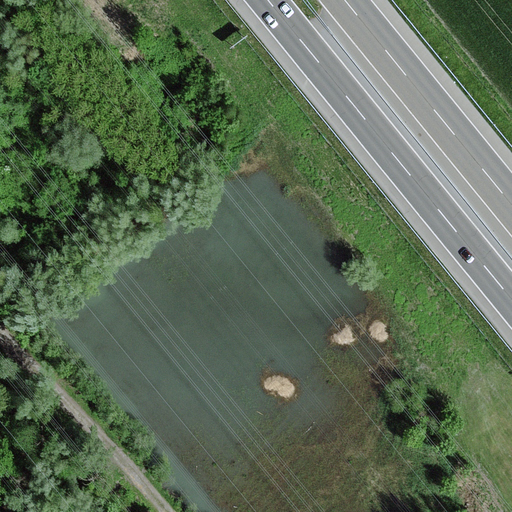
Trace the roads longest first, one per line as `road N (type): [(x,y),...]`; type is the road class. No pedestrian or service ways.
road 1 (motorway): [(269,0),(511,299)]
road 2 (motorway): [(511,204),(346,0)]
road 3 (track): [(0,333),(160,511)]
